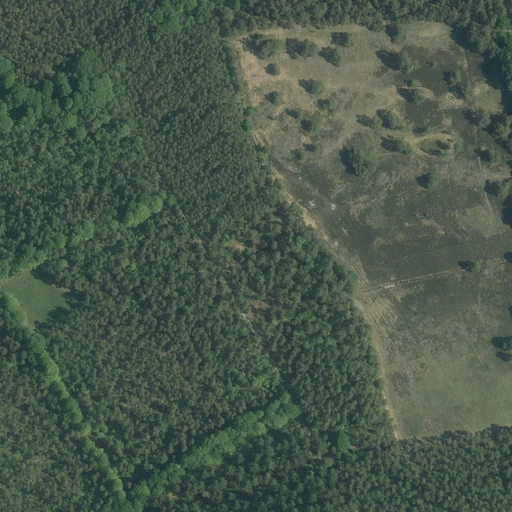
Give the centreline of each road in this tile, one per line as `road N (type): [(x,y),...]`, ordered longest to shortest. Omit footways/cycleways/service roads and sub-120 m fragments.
road 1 (track): [(108,93),(356,511)]
road 2 (track): [(119,511),(294,406)]
